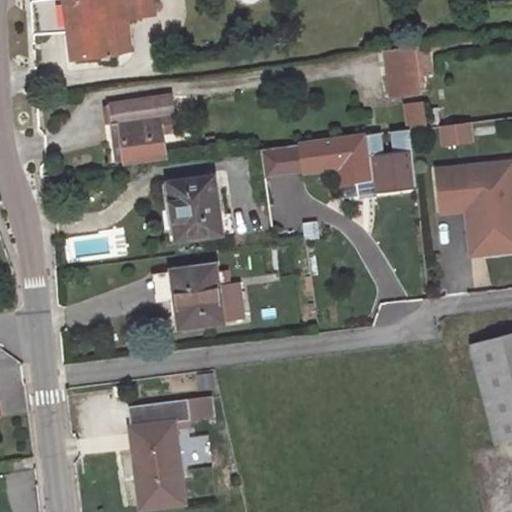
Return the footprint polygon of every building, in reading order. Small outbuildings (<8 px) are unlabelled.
[(132,0),(33,0),(24,1),(26,35),(62,31),(68,67),(111,62),(106,17),(135,14),(132,0)] [(419,75),(415,46),(400,48),(404,77),(419,75)] [(400,48),(365,53),(371,98),(407,93),(404,77),(400,48)] [(408,106),(393,108),(397,133),(412,131),(408,106)] [(112,118),(117,161),(153,157),(147,114),(112,118)] [(457,125),(429,129),(431,147),(460,143),(457,125)] [(367,137),(355,139),(360,180),(372,179),(367,137)] [(355,139),(326,143),(330,178),(331,189),(361,185),(360,180),(355,139)] [(326,143),(289,148),(293,182),(330,178),(326,143)] [(456,211),(471,209),(476,255),(511,250),(511,238),(503,163),(425,172),(430,214),(456,211)] [(201,185),(152,191),(160,247),(208,241),(201,185)] [(471,209),(456,211),(462,256),(476,255),(471,209)] [(152,276),(157,332),(231,324),(227,288),(207,289),(205,271),(152,276)] [(511,330),(465,338),(481,431),(511,425),(511,330)] [(204,400),(165,404),(167,425),(206,421),(204,400)] [(122,408),(131,511),(176,506),(167,425),(165,404),(122,408)]
